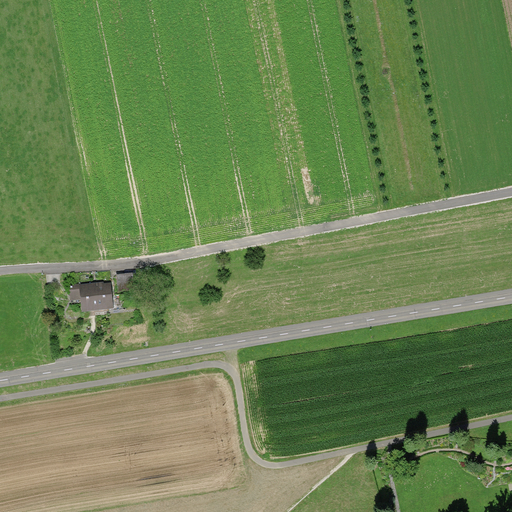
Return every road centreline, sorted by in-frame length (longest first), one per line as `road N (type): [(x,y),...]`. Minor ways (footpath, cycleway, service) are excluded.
road 1 (unclassified): [(511,191),(182,254),(0,271)]
road 2 (residential): [(511,415),(260,462),(247,444),(228,342)]
road 3 (tertiary): [(228,342),(511,296)]
road 4 (track): [(0,400),(229,367)]
road 5 (tertiary): [(0,380),(228,342)]
